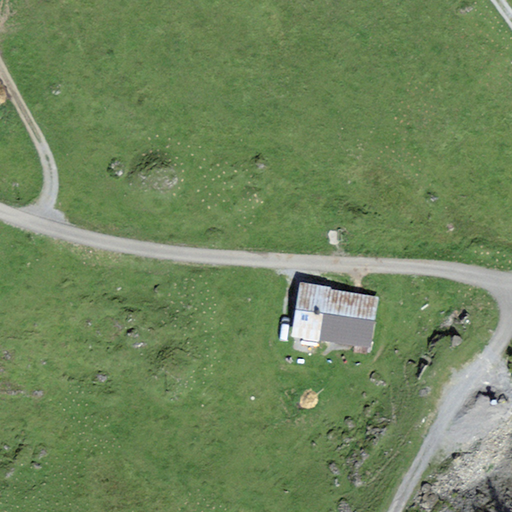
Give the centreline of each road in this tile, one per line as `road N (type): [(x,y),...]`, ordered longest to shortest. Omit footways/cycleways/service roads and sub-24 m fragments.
road 1 (unclassified): [(0,209),(37,228),(140,254),(479,275),(511,284)]
road 2 (track): [(511,331),(401,511)]
